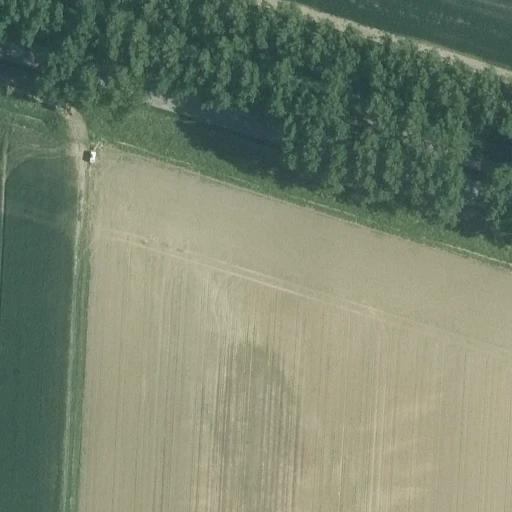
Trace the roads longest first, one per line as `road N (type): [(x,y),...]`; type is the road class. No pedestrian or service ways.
road 1 (tertiary): [(511,207),(0,53)]
road 2 (track): [(0,79),(68,118),(81,145),(65,511)]
